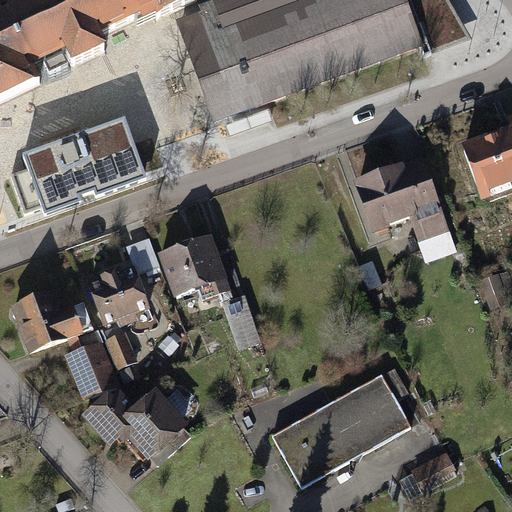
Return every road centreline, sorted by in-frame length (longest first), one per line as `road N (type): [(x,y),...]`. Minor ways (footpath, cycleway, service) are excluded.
road 1 (residential): [(0,256),(511,78)]
road 2 (residential): [(0,373),(123,511)]
road 3 (unknown): [(289,511),(407,446)]
